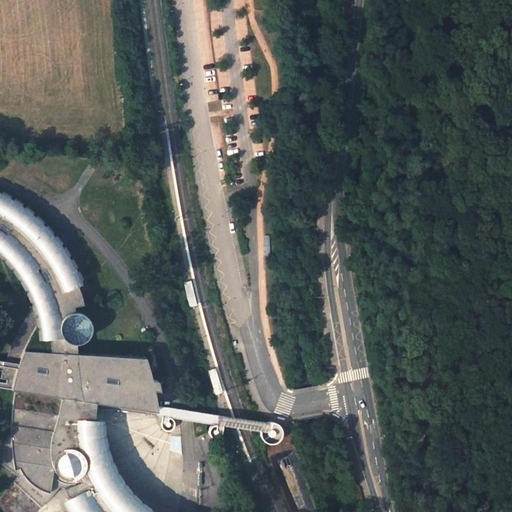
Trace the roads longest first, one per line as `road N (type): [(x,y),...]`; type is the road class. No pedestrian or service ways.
road 1 (tertiary): [(333,193),(329,270),(378,511)]
road 2 (tertiary): [(389,511),(333,193)]
road 3 (tertiary): [(356,0),(333,193)]
